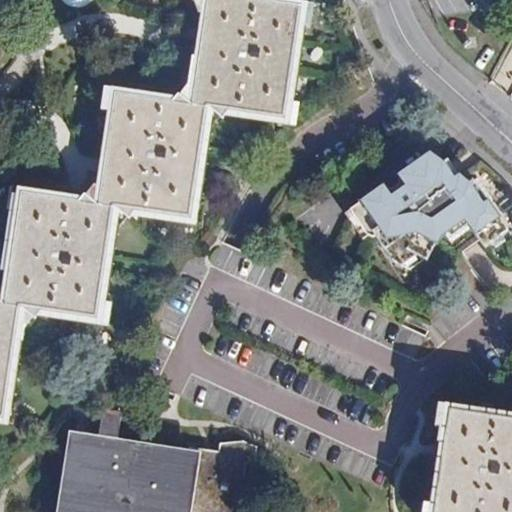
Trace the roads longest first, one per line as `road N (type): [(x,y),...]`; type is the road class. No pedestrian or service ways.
road 1 (unknown): [(426,64),(285,163),(208,258)]
road 2 (tertiary): [(499,129),(412,49),(390,0)]
